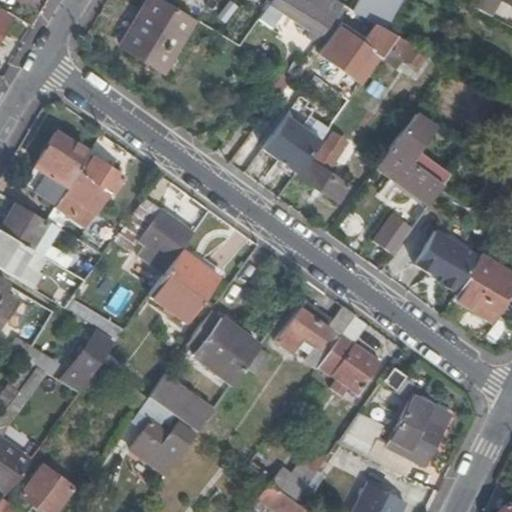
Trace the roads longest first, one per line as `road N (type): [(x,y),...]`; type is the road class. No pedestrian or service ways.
road 1 (residential): [(510,395),(44,61)]
road 2 (residential): [(454,511),(510,395)]
